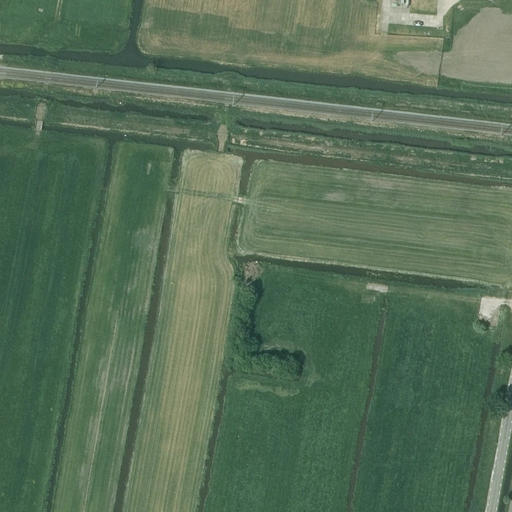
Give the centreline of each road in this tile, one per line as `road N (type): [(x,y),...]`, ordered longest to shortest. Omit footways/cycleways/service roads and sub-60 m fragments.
road 1 (track): [(0,111),(511,172)]
road 2 (track): [(367,287),(511,305)]
